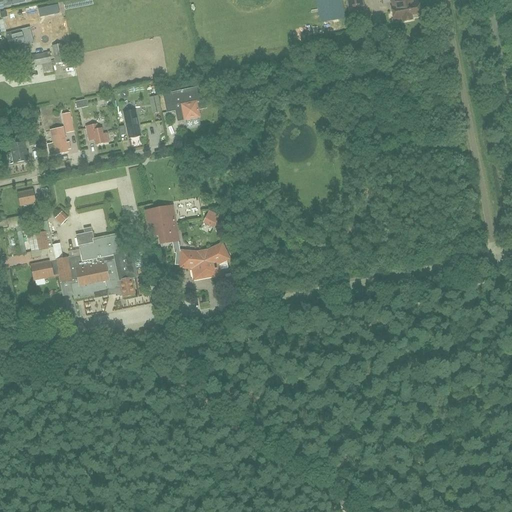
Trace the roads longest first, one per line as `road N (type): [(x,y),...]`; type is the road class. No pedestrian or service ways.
road 1 (unknown): [(0,397),(125,364),(176,336),(263,340),(325,335),(348,324),(392,330),(442,296),(485,286),(511,293)]
road 2 (unclassified): [(17,349),(495,257)]
road 3 (unclassified): [(495,257),(443,0)]
road 4 (residential): [(0,182),(167,145)]
